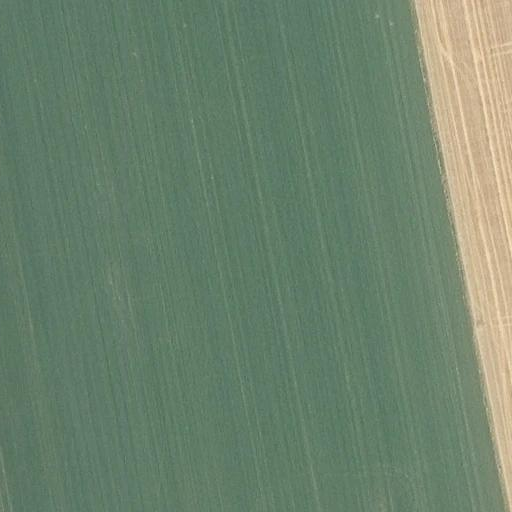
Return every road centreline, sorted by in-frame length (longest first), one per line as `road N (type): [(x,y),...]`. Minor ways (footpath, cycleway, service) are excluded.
road 1 (residential): [(82,259),(260,223),(293,400),(124,449),(94,432)]
road 2 (residential): [(461,511),(365,0)]
road 3 (residential): [(94,432),(116,406),(122,342),(111,301),(82,259)]
road 4 (residential): [(231,131),(57,165)]
road 5 (residential): [(57,165),(25,0)]
